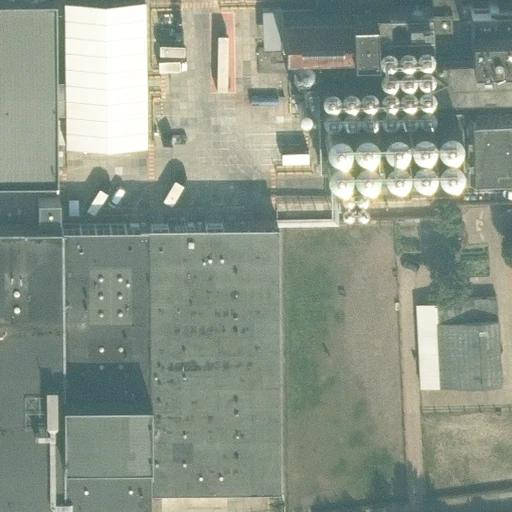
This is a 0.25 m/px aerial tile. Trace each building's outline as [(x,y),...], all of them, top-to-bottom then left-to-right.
[(55,78),(53,0),(0,0),(0,174),(56,174),(55,111),(55,78)] [(61,0),(63,78),(55,78),(55,111),(64,111),(64,143),(146,142),(143,0),(61,0)] [(511,0),(314,0),(315,5),(281,6),(282,48),(315,48),(319,167),(462,164),(460,107),(454,107),(454,89),(511,87),(511,0)] [(511,114),(464,116),(466,175),(511,173),(511,114)] [(321,198),(334,197),(333,180),(320,181),(321,198)] [(149,487),(279,486),(277,222),(59,224),(59,198),(37,199),(37,224),(0,224),(0,511),(73,511),(73,503),(148,501),(149,487)] [(435,299),(435,302),(415,304),(419,387),(439,385),(499,383),(495,296),(435,299)]
